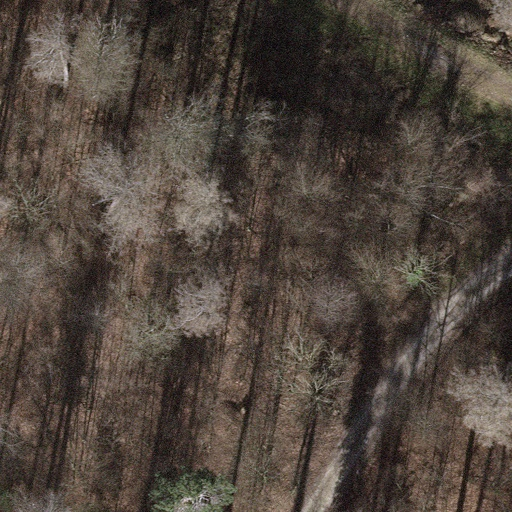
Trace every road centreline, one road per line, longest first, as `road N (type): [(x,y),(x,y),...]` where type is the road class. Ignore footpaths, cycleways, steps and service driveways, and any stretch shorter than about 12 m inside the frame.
road 1 (track): [(511,262),(478,284),(401,364),(317,511)]
road 2 (track): [(357,0),(511,89)]
